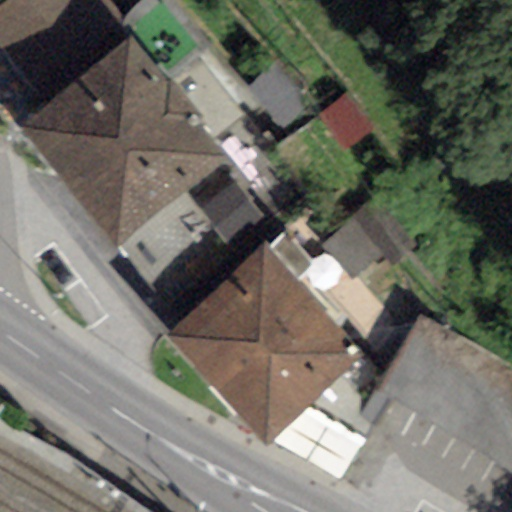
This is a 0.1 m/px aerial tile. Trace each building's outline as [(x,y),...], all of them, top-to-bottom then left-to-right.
[(0,0),(0,24),(36,71),(127,0),(0,0)] [(223,143),(129,21),(18,107),(112,229),(177,179),(223,143)] [(177,179),(112,229),(176,314),(237,260),(177,179)] [(312,261),(279,223),(237,260),(176,314),(164,324),(262,435),(362,347),(297,274),(312,261)] [(511,360),(419,312),(352,436),(495,511),(501,511),(511,491),(511,360)]
